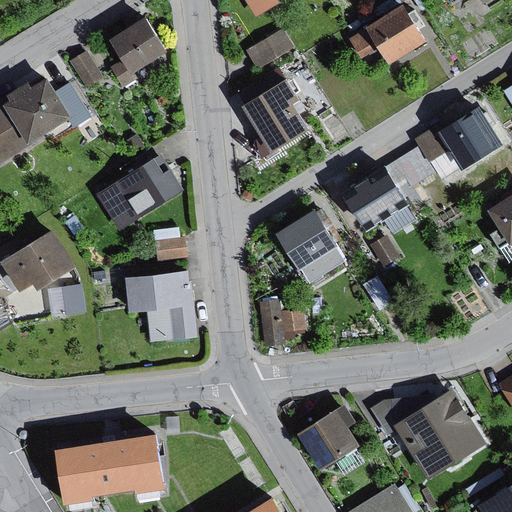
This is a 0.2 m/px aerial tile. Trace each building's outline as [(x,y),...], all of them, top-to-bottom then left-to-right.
[(266,0),(244,0),(252,14),(269,4),(266,0)] [(397,2),(344,35),(357,56),(373,46),(384,62),(420,39),(397,2)] [(132,31),(116,40),(127,57),(111,67),(125,88),(141,78),(140,76),(175,54),(153,19),(144,25),(137,14),(126,21),(132,31)] [(279,28),(245,49),(257,68),(291,47),(279,28)] [(90,51),(72,62),(89,88),(106,77),(90,51)] [(237,91),(242,101),(284,76),(279,66),(237,91)] [(242,101),(239,103),(268,151),(304,129),(288,101),(296,96),(284,76),(242,101)] [(34,82),(0,102),(0,103),(2,107),(0,108),(0,167),(77,120),(58,92),(51,79),(38,87),(34,82)] [(511,81),(500,88),(511,106),(511,81)] [(72,83),(58,92),(77,120),(80,126),(94,117),(72,83)] [(472,101),(430,128),(443,148),(456,167),(497,141),(488,127),(494,123),(484,108),(478,111),(472,101)] [(443,148),(430,128),(413,139),(417,146),(426,160),(443,148)] [(417,146),(395,159),(410,184),(433,171),(426,160),(417,146)] [(456,167),(443,148),(426,160),(433,171),(439,179),(456,167)] [(161,158),(100,195),(122,231),(189,192),(177,171),(171,175),(161,158)] [(410,184),(395,159),(382,167),(404,202),(411,212),(423,205),(410,184)] [(379,162),(337,189),(362,229),(404,202),(382,167),(379,162)] [(467,189),(459,194),(463,201),(471,196),(467,189)] [(511,189),(483,208),(494,227),(486,232),(495,247),(511,237),(511,236),(511,189)] [(311,206),(272,230),(294,265),(333,241),(311,206)] [(75,219),(68,224),(75,235),(82,231),(75,219)] [(156,231),(157,241),(183,238),(182,228),(156,231)] [(26,253),(0,268),(0,273),(12,294),(22,288),(25,294),(40,285),(45,291),(82,268),(59,230),(43,241),(39,234),(21,245),(26,253)] [(384,234),(370,243),(382,263),(397,254),(384,234)] [(511,238),(511,237),(495,247),(505,263),(511,259),(511,238)] [(183,238),(157,241),(160,261),(190,257),(188,238),(183,238)] [(193,271),(131,279),(135,313),(151,311),(155,343),(201,337),(193,271)] [(375,275),(362,284),(379,310),(393,301),(375,275)] [(85,285),(52,290),(56,317),(89,312),(85,285)] [(0,298),(0,333),(15,324),(0,298)] [(277,298),(257,300),(261,346),(283,344),(282,330),(303,328),(301,308),(279,311),(277,298)] [(511,372),(496,382),(511,407),(511,372)] [(422,402),(389,422),(424,480),(484,442),(449,385),(422,402)] [(418,394),(380,399),(369,407),(381,427),(389,422),(422,402),(418,394)] [(339,401),(292,430),(315,465),(331,455),(349,443),(355,440),(345,423),(351,419),(339,401)] [(178,414),(166,415),(167,433),(179,432),(178,414)] [(154,430),(55,446),(64,499),(70,498),(72,508),(93,504),(92,495),(141,487),(143,496),(159,494),(158,487),(163,486),(154,430)] [(349,443),(331,455),(342,473),(361,461),(349,443)] [(511,511),(511,478),(474,503),(480,511),(511,511)] [(412,511),(393,482),(345,511),(412,511)] [(277,511),(268,497),(243,511),(277,511)]
